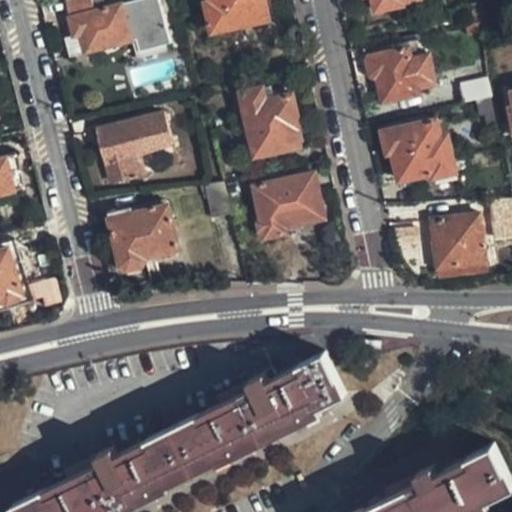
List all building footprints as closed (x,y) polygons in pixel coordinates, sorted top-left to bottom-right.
[(133,41),(124,4),(96,10),(93,0),(75,0),(69,2),(72,17),(71,18),(76,37),(83,36),(86,53),(133,41)] [(208,0),(216,29),(271,14),(266,0),(208,0)] [(373,0),(376,11),(406,5),(406,1),(410,0),(373,0)] [(423,92),(412,45),(372,54),(369,58),(372,73),(377,76),(382,76),(388,100),(423,92)] [(466,86),(469,101),(498,95),(495,80),(466,86)] [(302,143),(298,125),(301,124),(295,91),(268,97),(265,86),(243,89),(257,151),(302,143)] [(97,125),(110,181),(146,172),(142,152),(173,142),(164,108),(97,125)] [(505,125),(501,110),(491,112),(494,127),(505,125)] [(385,129),(390,153),(397,151),(403,178),(434,171),(437,176),(458,170),(450,133),(443,134),(438,118),(385,129)] [(15,154),(0,157),(0,193),(24,187),(15,154)] [(255,183),(268,234),(326,219),(313,168),(255,183)] [(224,179),(202,183),(212,213),(231,209),(224,179)] [(183,249),(173,204),(170,198),(153,202),(155,208),(136,212),(135,206),(112,212),(113,217),(124,262),(183,249)] [(396,207),(397,223),(424,222),(422,205),(396,207)] [(444,267),(492,261),(485,212),(437,218),(443,255),(444,267)] [(0,251),(0,309),(7,307),(6,302),(14,300),(20,293),(8,249),(0,251)] [(34,304),(61,299),(57,278),(30,283),(34,304)] [(344,391),(325,350),(268,376),(265,369),(248,377),(252,383),(113,446),(111,441),(94,449),(96,455),(11,495),(18,511),(85,511),(93,508),(96,511),(138,492),(136,489),(246,438),(248,440),(289,421),(288,418),(344,391)] [(511,465),(492,426),(435,454),(429,447),(415,454),(417,465),(329,507),(331,511),(457,511),(458,511),(511,483),(511,465)]
